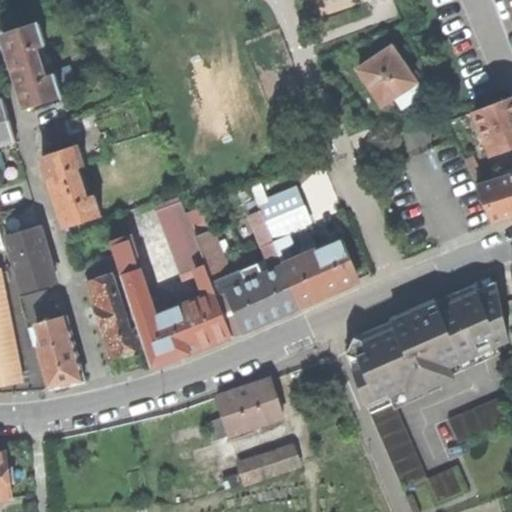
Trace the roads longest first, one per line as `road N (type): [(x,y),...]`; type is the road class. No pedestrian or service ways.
road 1 (residential): [(0,418),(159,385),(400,289)]
road 2 (residential): [(400,289),(341,142)]
